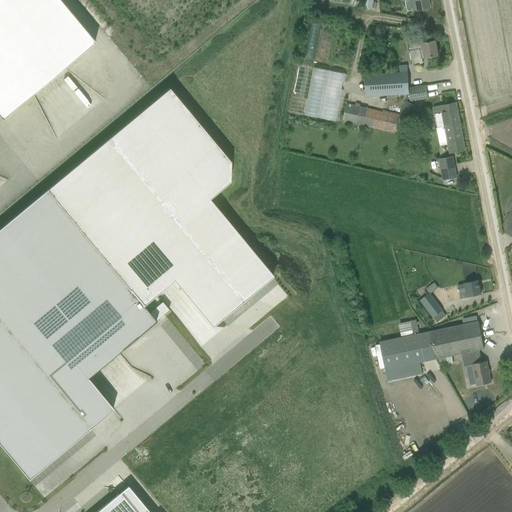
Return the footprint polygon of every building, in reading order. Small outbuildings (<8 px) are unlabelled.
[(95,43),(59,0),(0,0),(0,117),(2,120),(95,43)] [(413,11),(429,8),(427,0),(404,0),(404,1),(406,10),(408,11),(413,10),(413,11)] [(424,59),(438,56),(435,41),(426,43),(425,37),(408,40),(410,51),(409,51),(412,65),(422,63),(421,59),(423,59),(424,59)] [(338,121),(346,72),(297,64),(289,113),(338,121)] [(365,75),(366,97),(409,94),(408,72),(365,75)] [(410,88),(412,101),(428,99),(426,85),(410,88)] [(47,190),(0,228),(0,445),(28,479),(113,409),(88,378),(118,353),(119,352),(122,350),(123,349),(135,338),(136,339),(137,338),(136,338),(156,321),(143,306),(138,299),(166,276),(202,319),(260,271),(200,198),(219,183),(219,163),(162,94),(47,190)] [(395,133),(395,131),(400,115),(383,111),(383,112),(360,107),(360,105),(355,104),(354,105),(347,103),(342,123),(351,126),(352,122),(356,123),(395,133)] [(444,127),(460,124),(456,103),(433,108),(437,129),(444,127)] [(414,128),(419,131),(422,126),(417,122),(414,128)] [(444,127),(449,153),(465,150),(460,124),(444,127)] [(443,180),(457,177),(453,157),(439,160),(443,180)] [(460,299),(481,294),(478,280),(457,285),(460,299)] [(443,311),(430,294),(429,293),(419,301),(433,318),(443,311)] [(419,334),(417,322),(416,320),(410,321),(411,322),(399,324),(399,325),(401,337),(419,334)] [(420,362),(462,353),(475,351),(479,350),(484,349),(478,321),(469,324),(419,334),(401,337),(380,342),(386,369),(420,362)] [(466,366),(470,386),(476,384),(476,386),(491,382),(487,362),(482,363),(479,350),(475,351),(462,353),(464,367),(466,366)] [(149,511),(128,486),(127,487),(146,510),(142,511),(133,511),(118,494),(96,511),(149,511)]
